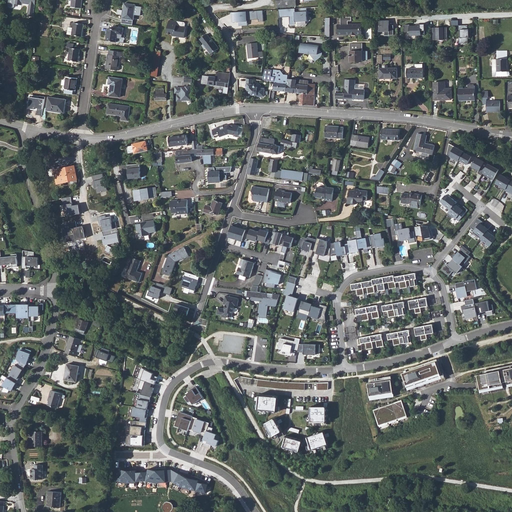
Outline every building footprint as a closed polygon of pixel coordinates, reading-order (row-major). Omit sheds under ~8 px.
[(8,0),(7,7),(13,8),(14,3),(21,4),(21,3),(28,4),(27,15),(33,16),(35,0),(8,0)] [(72,7),(81,8),(82,0),(69,0),(72,0),(72,7)] [(121,24),(133,26),(134,15),(140,15),(141,7),(135,6),(136,5),(124,3),(121,24)] [(294,8),(278,9),(279,17),(290,17),(290,24),(296,23),(295,21),(307,20),(306,7),(300,8),(300,11),(294,11),(294,8)] [(262,10),(231,11),(232,22),(239,22),(239,26),(248,24),(248,20),(259,19),(259,21),(263,21),(262,10)] [(185,22),(177,21),(169,20),(167,35),(175,36),(175,38),(188,40),(190,28),(185,27),(186,24),(185,22)] [(378,20),(379,31),(384,31),(384,36),(389,35),(388,35),(393,35),(393,25),(389,25),(388,20),(378,20)] [(68,34),(81,36),(84,24),(74,22),(73,28),(69,27),(68,34)] [(359,24),(335,25),(336,35),(348,35),(351,32),(354,34),(360,34),(359,24)] [(415,25),(410,25),(410,24),(405,24),(405,31),(408,31),(408,35),(424,35),(424,24),(415,24),(415,25)] [(469,35),(469,29),(468,29),(467,25),(458,25),(458,30),(460,29),(460,37),(459,37),(459,42),(467,42),(467,35),(469,35)] [(106,40),(116,42),(117,37),(122,38),(123,28),(113,26),(112,29),(108,28),(106,40)] [(432,27),(433,39),(436,39),(436,38),(443,37),(443,39),(447,39),(446,27),(432,27)] [(210,39),(207,34),(200,39),(203,44),(202,45),(205,49),(206,48),(211,54),(219,48),(211,38),(210,39)] [(70,47),(68,60),(78,61),(80,49),(74,48),(74,43),(67,42),(67,47),(70,47)] [(247,43),(248,58),(263,56),(262,51),(258,51),(257,42),(247,43)] [(317,45),(299,43),(298,52),(308,53),(314,60),(320,55),(321,53),(316,48),(317,45)] [(350,43),(350,61),(362,61),(362,59),(367,59),(367,51),(362,51),(362,43),(350,43)] [(108,54),(106,68),(118,70),(120,56),(124,57),(125,52),(109,50),(109,54),(108,54)] [(154,51),(150,75),(157,77),(161,51),(154,51)] [(497,51),(496,71),(507,71),(507,51),(497,51)] [(379,68),(380,78),(397,77),(396,67),(379,68)] [(407,68),(407,77),(423,77),(422,67),(407,68)] [(272,81),(286,82),(287,78),(287,77),(287,74),(282,74),(278,69),(271,68),(271,69),(263,69),(262,75),(261,80),(272,81)] [(228,87),(230,74),(216,72),(215,77),(202,75),(201,83),(224,86),(223,93),(227,94),(228,87)] [(64,93),(74,94),(75,90),(76,90),(77,78),(66,76),(64,89),(65,89),(64,93)] [(110,96),(120,97),(122,79),(110,77),(108,84),(111,85),(110,96)] [(286,82),(285,91),(297,92),(298,84),(295,83),(295,78),(287,77),(287,78),(286,82)] [(253,79),(246,78),(246,89),(251,94),(251,93),(253,95),(257,95),(257,96),(263,96),(265,94),(265,90),(263,88),(258,88),(257,87),(256,86),(254,85),(254,83),(253,83),(253,79)] [(356,79),(346,79),(345,93),(340,93),(340,98),(354,99),(354,98),(365,99),(365,89),(355,89),(356,79)] [(273,89),(275,90),(285,91),(286,82),(272,81),(272,83),(273,83),(273,89)] [(433,82),(433,99),(442,99),(442,98),(451,98),(450,88),(445,88),(444,81),(433,82)] [(314,85),(307,85),(298,84),(297,92),(300,92),(299,104),(314,105),(314,94),(314,87),(314,85)] [(458,88),(458,100),(475,100),(474,85),(468,86),(469,88),(458,88)] [(191,100),(191,86),(186,86),(186,88),(175,88),(175,93),(179,93),(179,96),(177,96),(177,105),(181,105),(182,100),(191,100)] [(486,104),(486,111),(500,111),(500,101),(487,101),(486,98),(488,98),(487,90),(482,91),(482,104),(486,104)] [(36,115),(42,116),(44,97),(29,95),(28,108),(37,109),(36,115)] [(47,110),(64,113),(66,99),(49,97),(47,110)] [(122,119),(128,120),(130,106),(108,103),(107,113),(122,115),(122,119)] [(213,130),(215,137),(219,136),(220,137),(229,134),(238,136),(239,131),(238,131),(239,126),(234,125),(234,126),(229,125),(213,130)] [(339,126),(328,126),(326,126),(325,131),(325,137),(326,138),(343,138),(343,127),(339,127),(339,126)] [(382,139),(399,140),(399,130),(382,129),(382,139)] [(292,141),(300,142),(301,135),(293,134),(292,141)] [(415,151),(434,155),(436,146),(426,144),(428,136),(419,134),(415,151)] [(169,138),(170,146),(188,144),(187,135),(169,138)] [(351,145),(368,148),(370,138),(352,135),(351,145)] [(258,151),(278,154),(279,146),(274,145),(275,140),(260,138),(258,151)] [(135,153),(148,150),(146,141),(133,144),(133,145),(128,146),(129,151),(129,153),(134,151),(135,153)] [(459,161),(459,160),(463,152),(464,151),(449,143),(447,154),(459,161)] [(176,150),(177,163),(192,161),(191,156),(223,154),(223,148),(197,149),(197,148),(192,149),(191,149),(176,150)] [(471,156),(463,152),(459,160),(465,163),(467,164),(471,156)] [(476,157),(472,166),(477,169),(480,170),(478,173),(482,174),(488,164),(476,157)] [(247,173),(255,175),(258,159),(251,158),(247,173)] [(395,158),(387,170),(390,172),(394,166),(397,160),(395,158)] [(277,172),(278,160),(270,159),(269,171),(277,172)] [(126,165),(128,179),(141,177),(140,164),(126,165)] [(499,169),(488,164),(482,174),(493,180),(499,169)] [(55,170),(58,183),(77,179),(74,166),(55,170)] [(231,167),(208,168),(209,183),(221,182),(220,180),(226,180),(226,173),(231,171),(231,167)] [(381,169),(376,176),(374,179),(379,180),(385,172),(381,169)] [(281,178),(303,181),(303,173),(282,170),(281,178)] [(104,173),(92,176),(95,194),(108,191),(104,173)] [(506,177),(501,174),(496,183),(501,186),(502,187),(502,188),(505,190),(511,179),(507,176),(506,177)] [(259,201),(261,201),(267,202),(269,188),(253,185),(252,191),(253,193),(252,199),(253,201),(259,201)] [(134,190),(136,200),(154,197),(153,193),(156,193),(155,187),(134,190)] [(324,188),(317,187),(316,192),(314,191),(314,195),(315,197),(320,198),(320,197),(325,198),(324,200),(331,201),(333,191),(333,188),(326,187),(324,188)] [(292,192),(282,191),(282,190),(276,189),(275,200),(280,201),(281,202),(286,203),(287,202),(290,202),(292,192)] [(354,204),(361,204),(361,202),(367,203),(368,197),(367,196),(367,192),(360,192),(359,190),(355,190),(355,192),(349,191),(348,197),(346,205),(354,206),(354,204)] [(408,202),(420,205),(422,195),(409,193),(409,194),(403,193),(401,203),(407,204),(408,202)] [(450,210),(456,203),(457,202),(451,198),(449,196),(448,198),(445,195),(440,201),(450,210)] [(65,217),(80,214),(78,204),(71,205),(70,197),(61,199),(65,217)] [(176,216),(188,215),(187,200),(169,201),(170,207),(171,209),(172,215),(176,214),(176,216)] [(204,212),(214,215),(214,213),(219,215),(222,203),(213,200),(211,206),(206,205),(204,212)] [(450,210),(447,214),(451,218),(453,216),(459,221),(468,210),(463,206),(461,209),(458,206),(459,206),(456,203),(450,210)] [(105,214),(97,217),(99,226),(101,225),(102,231),(116,228),(114,215),(106,217),(105,214)] [(483,222),(478,218),(471,227),(475,230),(473,233),(481,239),(488,230),(488,229),(483,226),(482,224),(483,222)] [(144,223),(136,224),(137,229),(139,231),(139,236),(150,234),(150,232),(156,231),(154,220),(143,221),(144,223)] [(80,239),(85,238),(82,226),(76,227),(75,221),(61,224),(67,242),(80,239)] [(246,229),(231,224),(228,236),(243,240),(244,237),(246,229)] [(414,227),(415,231),(416,236),(418,236),(423,237),(424,240),(431,239),(429,226),(422,225),(414,227)] [(246,227),(246,229),(244,237),(256,240),(257,239),(259,231),(246,227)] [(392,246),(395,261),(401,260),(396,236),(394,227),(388,229),(392,246)] [(395,230),(396,235),(399,235),(400,240),(408,239),(410,240),(410,243),(417,241),(416,236),(415,231),(411,232),(410,227),(395,230)] [(120,242),(116,228),(102,231),(103,236),(101,236),(103,246),(120,242)] [(260,228),(259,231),(257,239),(270,243),(272,235),(267,234),(268,231),(260,228)] [(488,230),(481,239),(490,247),(497,238),(490,233),(491,232),(488,230)] [(284,233),(273,231),(272,235),(270,243),(276,245),(276,244),(284,246),(285,239),(282,238),(284,233)] [(356,232),(357,240),(358,248),(362,247),(363,248),(363,250),(372,248),(370,237),(362,239),(360,231),(356,232)] [(369,235),(370,237),(372,248),(378,247),(378,249),(385,247),(383,238),(382,239),(381,233),(369,235)] [(284,246),(282,251),(286,252),(288,246),(292,247),(294,237),(287,235),(285,239),(284,246)] [(300,241),(298,246),(302,248),(302,249),(308,251),(309,247),(313,249),(316,240),(307,237),(307,238),(303,237),(300,241)] [(317,238),(316,240),(313,249),(313,251),(317,252),(317,253),(325,256),(326,254),(331,254),(331,248),(327,248),(328,241),(317,238)] [(83,250),(80,239),(67,242),(69,254),(83,250)] [(346,255),(351,254),(351,253),(354,253),(359,252),(358,248),(357,240),(348,241),(349,244),(345,245),(346,254),(346,255)] [(341,241),(331,243),(331,248),(331,254),(331,255),(337,254),(338,256),(346,254),(345,245),(342,246),(341,241)] [(162,273),(170,276),(176,261),(178,261),(180,260),(180,261),(192,255),(187,245),(169,255),(162,273)] [(453,258),(463,266),(470,256),(462,249),(459,252),(459,253),(458,255),(457,255),(454,253),(451,257),(453,258)] [(12,267),(18,266),(17,254),(11,254),(11,256),(1,257),(1,250),(0,250),(0,268),(2,268),(2,265),(12,264),(12,267)] [(23,250),(22,268),(26,268),(27,265),(31,265),(38,265),(38,257),(35,257),(35,251),(23,250)] [(141,260),(132,257),(126,273),(131,274),(129,279),(139,282),(142,273),(137,271),(141,260)] [(463,266),(453,258),(448,265),(446,264),(441,269),(449,275),(453,270),(457,273),(463,266)] [(246,276),(250,277),(255,263),(244,259),(242,259),(240,265),(242,266),(241,268),(239,267),(237,273),(240,274),(246,276)] [(279,284),(282,274),(267,269),(264,282),(268,282),(267,286),(275,287),(275,283),(279,284)] [(200,276),(186,272),(182,285),(191,288),(190,291),(194,292),(200,276)] [(251,291),(257,292),(259,286),(263,275),(257,273),(252,285),(251,291)] [(415,273),(404,275),(405,280),(409,280),(411,286),(417,285),(416,276),(415,273)] [(393,275),(383,277),(384,283),(388,282),(388,284),(389,289),(396,287),(395,282),(394,277),(393,275)] [(404,275),(394,277),(395,282),(399,282),(399,283),(400,288),(407,287),(405,280),(404,275)] [(372,279),(372,280),(373,285),(377,284),(378,286),(378,290),(385,289),(384,283),(383,277),(372,279)] [(475,279),(456,283),(458,290),(457,291),(457,293),(458,298),(468,296),(467,292),(478,289),(475,279)] [(372,280),(361,282),(363,288),(367,287),(367,289),(368,294),(374,292),(373,285),(372,280)] [(121,286),(110,281),(107,288),(117,293),(121,286)] [(287,281),(284,294),(288,295),(284,308),(294,311),(295,309),(298,300),(298,298),(291,296),(295,284),(287,281)] [(152,285),(148,294),(159,298),(161,291),(171,294),(173,288),(157,282),(155,286),(152,285)] [(361,282),(351,284),(352,290),(356,289),(356,290),(357,295),(364,294),(363,288),(361,282)] [(251,291),(245,291),(245,295),(247,296),(247,297),(252,297),(252,301),(262,302),(262,305),(261,305),(259,315),(267,316),(268,306),(276,307),(280,295),(274,294),(273,298),(271,298),(271,299),(267,298),(267,294),(257,292),(251,291)] [(237,299),(225,296),(223,303),(226,303),(225,309),(218,308),(217,314),(222,315),(221,317),(226,318),(226,316),(232,317),(234,307),(236,307),(237,306),(238,300),(237,299)] [(421,298),(418,299),(420,308),(428,306),(426,297),(421,298)] [(418,299),(409,301),(410,309),(415,308),(415,310),(415,313),(421,312),(420,308),(418,299)] [(473,299),(465,301),(466,305),(462,306),(463,313),(465,312),(466,319),(477,316),(476,312),(474,304),(473,299)] [(312,304),(298,300),(295,309),(299,311),(298,312),(309,315),(309,313),(312,304)] [(488,301),(474,304),(476,312),(480,311),(480,313),(487,311),(494,310),(492,304),(489,305),(488,301)] [(404,302),(393,304),(394,309),(398,309),(399,315),(406,314),(404,306),(404,302)] [(188,314),(190,308),(176,303),(174,310),(188,314)] [(17,304),(5,304),(5,313),(17,313),(17,305),(17,304)] [(25,305),(17,305),(17,313),(17,317),(29,317),(29,305),(29,304),(25,304),(25,305)] [(316,305),(312,304),(309,313),(313,314),(313,317),(325,321),(325,314),(327,306),(320,304),(319,308),(317,307),(316,307),(316,305)] [(393,304),(382,306),(383,311),(387,311),(388,312),(389,317),(395,316),(394,309),(393,304)] [(34,305),(29,305),(29,317),(29,321),(34,321),(34,316),(39,316),(39,306),(34,306),(34,305)] [(377,305),(366,307),(367,313),(371,312),(372,319),(379,318),(378,310),(377,305)] [(366,307),(355,309),(357,315),(361,314),(361,315),(362,321),(368,319),(367,313),(366,307)] [(74,331),(84,334),(88,322),(79,318),(74,331)] [(428,325),(424,326),(426,334),(434,333),(432,324),(428,325)] [(424,326),(414,328),(416,336),(420,335),(421,336),(421,340),(427,339),(426,334),(424,326)] [(409,330),(398,332),(399,338),(403,337),(405,343),(411,342),(410,335),(409,330)] [(398,332),(387,334),(388,340),(393,339),(393,340),(394,345),(400,344),(399,338),(398,332)] [(381,334),(371,336),(372,342),(376,341),(377,347),(384,346),(382,339),(381,334)] [(68,345),(78,348),(81,339),(70,335),(68,340),(69,340),(68,345)] [(371,336),(360,338),(361,344),(365,343),(365,344),(366,349),(373,348),(372,342),(371,336)] [(280,338),(278,348),(282,349),(282,350),(286,351),(286,352),(290,353),(291,349),(297,350),(299,344),(300,339),(295,338),(295,341),(280,338)] [(299,344),(297,350),(297,352),(306,352),(306,354),(315,355),(316,352),(320,352),(320,345),(299,344)] [(65,352),(75,356),(78,348),(68,345),(65,352)] [(96,350),(94,356),(113,363),(115,356),(109,354),(111,350),(102,347),(101,351),(96,350)] [(16,358),(21,361),(26,364),(31,351),(26,349),(26,350),(21,348),(16,358)] [(368,383),(371,400),(393,397),(401,395),(446,379),(439,358),(435,359),(414,367),(404,369),(405,372),(399,374),(392,376),(374,379),(366,380),(367,383),(368,383)] [(18,367),(15,365),(8,378),(16,383),(20,375),(19,375),(26,364),(21,361),(18,367)] [(65,379),(76,381),(79,366),(67,364),(65,379)] [(484,374),(477,375),(481,392),(505,387),(505,390),(508,389),(511,388),(511,364),(511,365),(484,370),(484,374)] [(153,383),(155,384),(157,380),(151,378),(153,373),(141,368),(138,378),(145,381),(153,383)] [(4,386),(1,392),(8,393),(10,389),(12,390),(16,383),(8,378),(2,375),(0,378),(5,381),(3,385),(4,386)] [(304,390),(305,383),(289,382),(279,382),(272,381),(258,379),(257,386),(272,388),(286,389),(304,390)] [(151,387),(153,383),(145,381),(142,390),(139,389),(138,393),(139,394),(151,397),(152,398),(155,388),(151,387)] [(187,395),(184,397),(188,402),(190,400),(193,404),(204,397),(196,386),(186,393),(187,395)] [(49,397),(48,403),(58,406),(60,396),(62,396),(63,392),(51,389),(49,397)] [(148,409),(151,397),(139,394),(136,407),(148,409)] [(259,401),(258,410),(277,412),(278,396),(272,395),(259,394),(259,397),(259,401)] [(377,409),(373,410),(379,426),(407,416),(402,400),(396,402),(387,405),(377,409)] [(147,422),(148,409),(136,407),(134,407),(132,415),(139,417),(139,421),(147,422)] [(328,407),(324,407),(310,407),(310,412),(310,422),(328,422),(328,407)] [(189,430),(194,418),(180,413),(175,426),(189,431),(189,430)] [(206,433),(208,426),(209,423),(194,418),(189,430),(202,434),(202,432),(206,433)] [(278,421),(276,418),(265,424),(272,437),(279,433),(283,431),(279,424),(278,421)] [(145,435),(147,422),(139,421),(136,421),(135,426),(131,426),(131,434),(132,434),(144,435),(145,435)] [(207,443),(217,446),(220,440),(215,438),(217,434),(212,432),(214,428),(208,426),(206,433),(204,440),(208,441),(207,443)] [(324,430),(307,436),(308,440),(310,445),(311,448),(312,451),(328,445),(326,437),(325,434),(324,430)] [(31,431),(31,446),(42,446),(42,431),(31,431)] [(144,445),(144,435),(132,434),(132,445),(144,445)] [(302,440),(286,435),(283,448),(299,452),(301,444),(302,440)] [(30,479),(42,479),(42,465),(35,465),(34,469),(30,469),(30,479)] [(173,481),(172,469),(157,471),(148,469),(148,472),(137,473),(137,470),(128,470),(115,467),(116,481),(127,483),(137,483),(137,481),(146,481),(146,483),(158,484),(173,481)] [(207,493),(208,483),(198,481),(180,474),(172,469),(173,481),(181,487),(190,489),(197,491),(207,493)] [(60,508),(60,507),(60,501),(61,492),(48,491),(47,507),(60,508)] [(173,511),(174,501),(164,501),(163,511),(173,511)]
